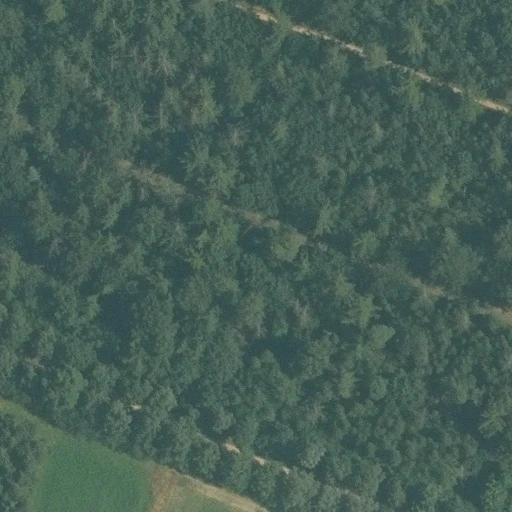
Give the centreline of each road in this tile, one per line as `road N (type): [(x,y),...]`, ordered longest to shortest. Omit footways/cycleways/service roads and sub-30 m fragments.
road 1 (track): [(0,334),(436,511)]
road 2 (track): [(511,101),(254,0)]
road 3 (track): [(268,511),(179,485),(169,511)]
